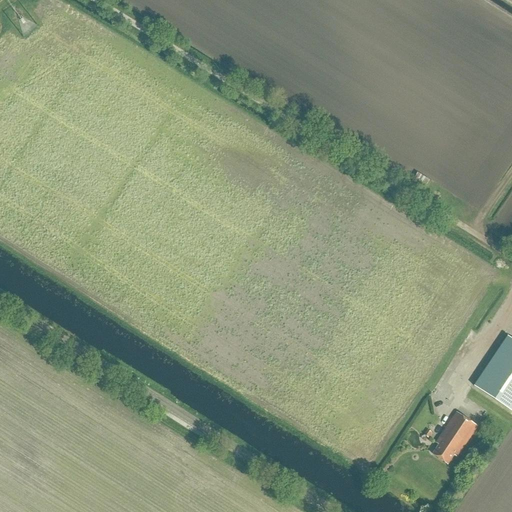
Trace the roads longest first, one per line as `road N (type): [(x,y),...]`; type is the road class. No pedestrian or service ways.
road 1 (unclassified): [(92,0),(511,258)]
road 2 (tertiary): [(332,511),(0,300)]
